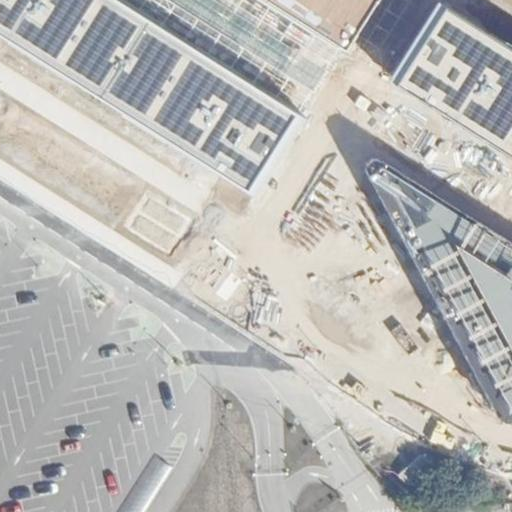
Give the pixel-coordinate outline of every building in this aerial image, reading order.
[(305,114),(128,0),(0,0),(0,29),(253,193),(305,114)] [(342,51),(263,0),(128,0),(305,114),(342,51)] [(263,0),(342,51),(375,0),(263,0)] [(511,47),(441,1),(389,80),(511,159),(511,47)] [(372,158),(366,170),(509,407),(511,405),(511,240),(384,159),(372,158)] [(192,233),(150,208),(130,241),(172,266),(192,233)]
